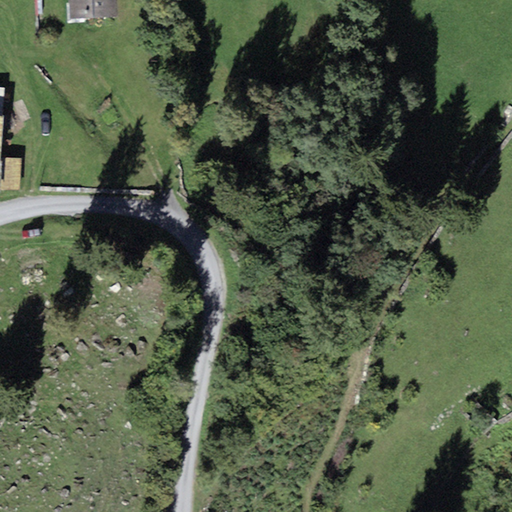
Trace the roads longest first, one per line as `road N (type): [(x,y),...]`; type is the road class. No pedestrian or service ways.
road 1 (unclassified): [(184,511),(214,312),(204,256),(172,221),(123,204),(0,213)]
road 2 (track): [(93,67),(165,185),(172,221)]
